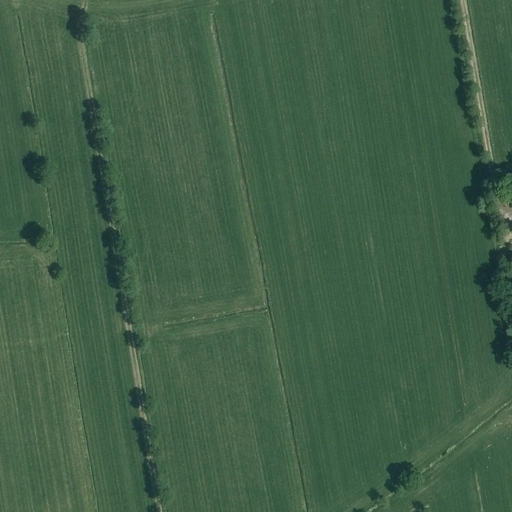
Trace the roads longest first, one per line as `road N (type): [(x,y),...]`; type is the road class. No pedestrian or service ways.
road 1 (track): [(162,511),(82,24),(87,0)]
road 2 (track): [(459,0),(511,311)]
